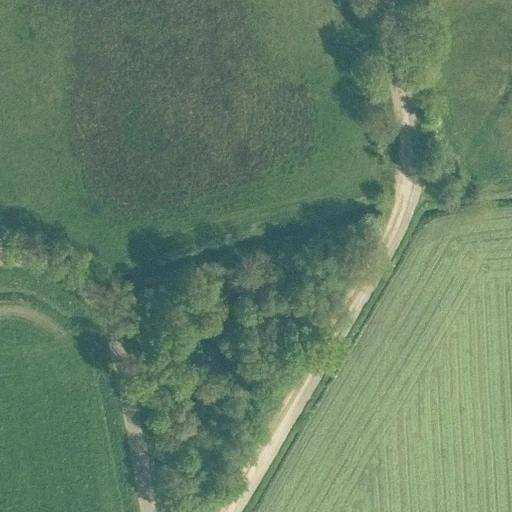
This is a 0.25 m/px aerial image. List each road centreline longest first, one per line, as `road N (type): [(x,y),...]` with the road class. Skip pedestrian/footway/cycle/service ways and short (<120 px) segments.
road 1 (track): [(226,511),(397,204),(401,142),(381,0)]
road 2 (unclassified): [(0,253),(48,262),(102,306),(120,358),(148,511)]
